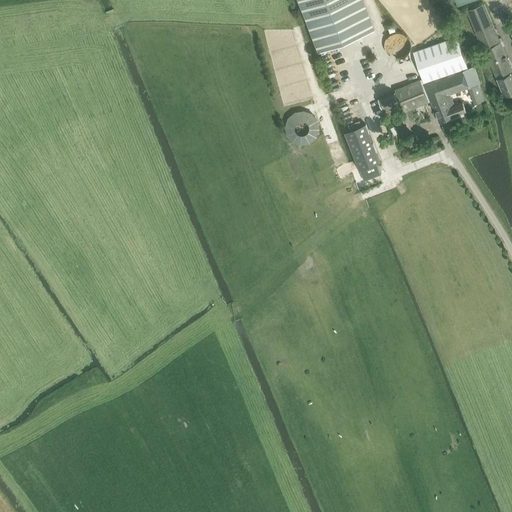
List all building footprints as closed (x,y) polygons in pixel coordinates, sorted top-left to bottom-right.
[(375,30),(363,0),(298,0),(319,52),(375,30)] [(511,93),(511,69),(501,42),(484,2),(466,10),(478,37),(480,36),(485,49),(504,96),(511,93)] [(474,66),(469,68),(458,36),(414,51),(423,79),(395,90),(404,112),(431,102),(451,95),(469,89),(479,85),(481,84),(474,66)] [(479,85),(469,89),(474,104),(484,100),(479,85)] [(455,106),(451,95),(431,102),(439,122),(466,112),(463,104),(455,106)] [(397,97),(391,99),(394,105),(400,103),(397,97)] [(391,99),(386,101),(389,108),(394,105),(391,99)] [(389,108),(386,101),(380,104),(383,110),(389,108)] [(317,108),(286,112),(291,144),(321,139),(317,108)] [(409,121),(415,119),(411,110),(406,112),(409,121)] [(381,160),(366,124),(345,132),(359,169),(381,160)] [(377,163),(360,170),(362,176),(379,170),(377,163)]
